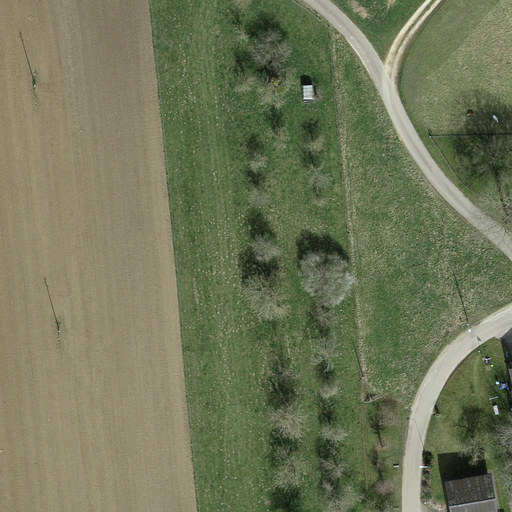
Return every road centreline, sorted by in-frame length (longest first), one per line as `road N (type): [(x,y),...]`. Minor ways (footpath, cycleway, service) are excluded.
road 1 (track): [(511,246),(432,175),(371,57),(311,0)]
road 2 (residential): [(511,319),(458,348),(426,396),(413,456),(414,511)]
